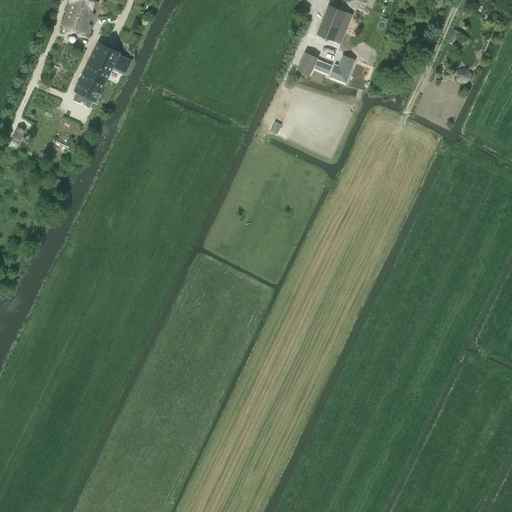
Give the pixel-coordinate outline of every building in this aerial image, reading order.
[(86,33),(95,0),(69,0),(62,26),(86,33)] [(335,41),(346,12),(329,5),(318,34),(335,41)] [(454,30),(448,41),(456,46),(462,34),(460,33),(460,32),(456,30),(456,31),(454,30)] [(334,41),(332,48),(339,50),(341,44),(334,41)] [(112,69),(124,75),(132,60),(119,54),(120,53),(98,42),(75,90),(96,101),(112,69)] [(296,69),(309,75),(317,57),(304,51),(296,69)] [(318,60),(325,62),(328,54),(321,52),(318,60)] [(351,65),(336,57),(331,67),(327,75),(326,79),(341,86),(351,65)] [(318,60),(314,68),(327,75),(331,67),(318,60)] [(274,122),(270,130),(277,133),(281,125),(274,122)] [(17,126),(11,140),(19,144),(22,140),(24,141),(25,137),(23,136),(26,131),(17,126)]
